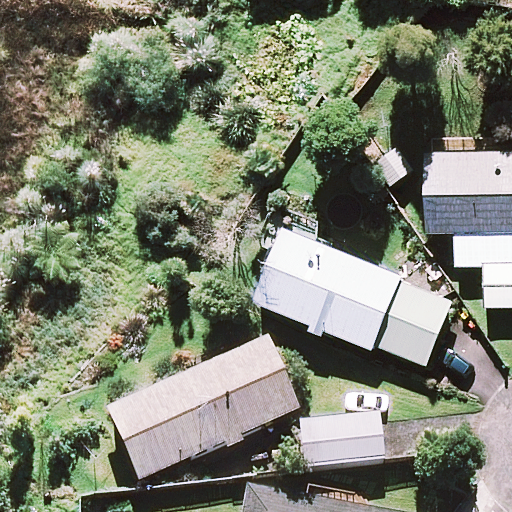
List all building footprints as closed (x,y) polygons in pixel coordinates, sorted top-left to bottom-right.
[(459,234),(460,268),(486,268),(487,277),(477,278),(478,294),(487,294),(487,309),(511,308),(511,154),(433,156),(435,235),(459,234)] [(329,232),(281,214),(269,245),(282,250),(261,307),(315,327),(312,336),(327,342),(331,332),(431,369),(455,303),(406,285),(408,277),(324,247),(329,232)] [(299,413),(268,345),(111,416),(142,485),(299,413)] [(385,463),(381,420),(312,428),(317,471),(385,463)] [(351,511),(251,493),(247,511),(351,511)]
